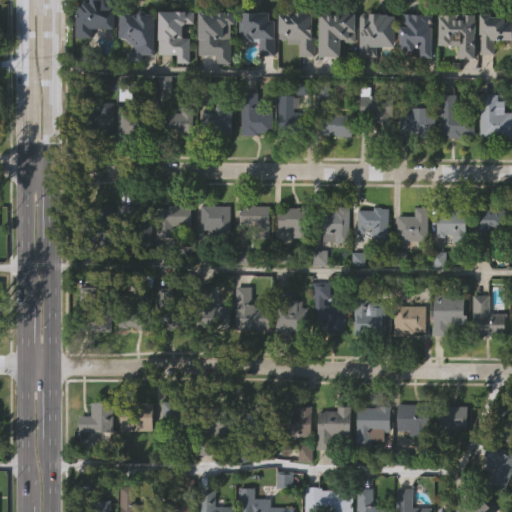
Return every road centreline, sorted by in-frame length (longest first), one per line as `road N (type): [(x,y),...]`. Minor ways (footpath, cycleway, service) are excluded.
road 1 (secondary): [(30,0),(32,511)]
road 2 (secondary): [(51,511),(51,0)]
road 3 (residential): [(51,368),(511,356)]
road 4 (residential): [(51,168),(511,174)]
